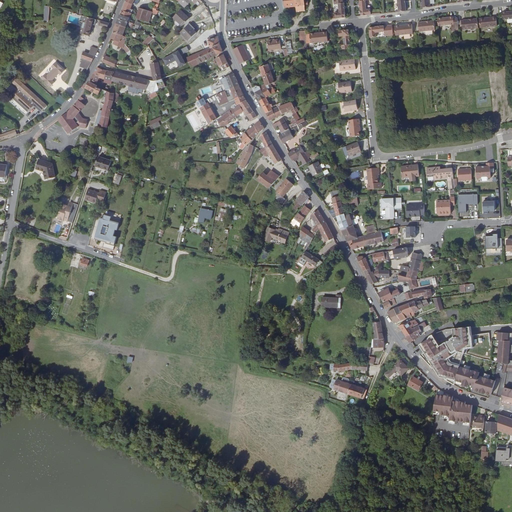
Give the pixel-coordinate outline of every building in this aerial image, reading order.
[(127,2),(125,7),(130,9),(134,0),(152,0),(159,3),(160,0),(127,0),(126,1),(127,2)] [(305,4),(304,0),(285,0),(287,8),(297,8),(298,13),(305,12),(305,4)] [(336,13),(336,19),(346,18),(343,0),(333,0),(334,4),(339,4),(340,12),(336,13)] [(370,0),(359,0),(360,2),(361,16),(371,15),(371,9),(367,10),(366,1),(370,0)] [(397,0),(399,12),(407,11),(406,2),(404,2),(404,1),(405,1),(405,0),(397,0)] [(211,15),(208,7),(198,15),(203,21),(205,19),(211,15)] [(137,19),(149,23),(152,13),(152,12),(140,8),(137,19)] [(122,10),(121,15),(130,18),(132,14),(129,13),(130,11),(124,9),(123,10),(122,10)] [(190,18),(187,15),(181,9),(174,17),(183,26),(190,18)] [(507,13),(507,12),(502,12),(503,20),(507,19),(511,18),(511,11),(509,12),(509,13),(507,13)] [(117,24),(127,28),(128,25),(132,27),(134,22),(129,20),(130,18),(121,15),(117,24)] [(452,31),(458,30),(457,18),(453,18),(453,17),(447,18),(447,19),(445,19),(445,18),(437,19),(438,26),(451,25),(452,31)] [(484,20),(484,18),(479,19),(480,28),(497,26),(496,17),(487,18),(487,20),(484,20)] [(93,20),(85,18),(81,34),(88,36),(93,20)] [(462,30),(478,28),(477,19),(471,19),(472,21),(469,21),(469,20),(461,21),(462,30)] [(426,23),(426,22),(418,23),(419,32),(435,30),(434,21),(428,22),(428,23),(426,23)] [(137,23),(135,28),(144,31),(146,25),(142,24),(141,23),(137,23)] [(114,33),(123,36),(127,28),(117,24),(114,33)] [(190,24),(180,34),(184,38),(186,36),(189,39),(197,32),(195,29),(190,24)] [(394,26),(395,36),(412,34),(411,25),(406,25),(406,26),(403,27),(403,25),(394,26)] [(391,26),(369,28),(370,38),(376,37),(375,33),(384,32),(384,36),(392,35),(391,26)] [(350,49),(348,30),(338,31),(339,37),(343,36),(344,45),(340,45),(340,50),(350,49)] [(307,40),(307,43),(328,41),(326,32),(317,33),(317,34),(314,35),(314,33),(306,34),(307,40)] [(114,33),(111,38),(120,42),(123,36),(114,33)] [(149,36),(142,43),(145,46),(152,40),(149,36)] [(193,46),(196,51),(208,43),(204,37),(193,46)] [(209,41),(211,48),(215,46),(220,44),(218,37),(217,37),(214,38),(209,41)] [(281,40),(269,42),(270,51),(283,49),(281,40)] [(290,41),(285,42),(286,49),(283,49),(284,55),(292,54),(290,41)] [(221,48),(220,44),(215,46),(218,54),(223,52),(221,48)] [(243,45),(234,50),(241,65),(250,60),(243,45)] [(188,58),(191,67),(193,70),(195,70),(193,66),(213,57),(218,54),(215,46),(211,48),(203,51),(188,58)] [(82,58),(92,62),(95,57),(84,53),(82,58)] [(224,55),(217,59),(221,67),(225,65),(227,69),(230,67),(229,65),(226,60),(224,55)] [(105,58),(103,62),(112,66),(115,67),(116,65),(113,64),(114,62),(105,58)] [(355,58),(340,60),(341,70),(356,68),(355,58)] [(155,82),(157,81),(161,79),(158,63),(158,62),(157,61),(155,62),(155,64),(152,64),(152,67),(152,69),(155,82)] [(219,69),(215,61),(212,62),(213,64),(210,66),(214,72),(219,69)] [(276,82),(277,82),(276,81),(275,81),(269,64),(261,67),(266,84),(267,86),(272,84),(276,82)] [(106,79),(108,71),(103,70),(101,69),(98,68),(94,74),(101,77),(100,78),(106,79)] [(224,77),(220,70),(213,74),(217,81),(224,77)] [(113,81),(115,73),(108,71),(106,79),(113,81)] [(238,83),(233,71),(231,72),(232,74),(227,77),(232,89),(239,85),(238,83)] [(118,83),(130,85),(132,77),(115,73),(113,81),(118,83)] [(195,76),(198,81),(204,78),(201,73),(195,76)] [(94,74),(91,80),(97,83),(100,78),(101,77),(94,74)] [(204,82),(207,87),(217,81),(213,74),(205,78),(207,81),(204,82)] [(15,76),(10,81),(18,88),(11,95),(28,110),(34,104),(35,105),(39,108),(41,111),(46,106),(15,76)] [(149,90),(148,96),(155,92),(159,91),(157,81),(155,82),(150,81),(147,81),(134,77),(132,77),(130,85),(143,89),(146,89),(149,90)] [(351,81),(338,82),(340,92),(352,91),(351,81)] [(90,82),(86,89),(92,92),(90,95),(92,96),(94,93),(98,95),(101,89),(98,88),(98,87),(90,82)] [(272,86),(272,84),(267,86),(266,84),(261,87),(257,86),(253,88),(260,101),(266,97),(271,95),(269,90),(273,87),(272,86)] [(230,102),(235,99),(236,99),(236,98),(243,94),(242,92),(239,85),(232,89),(233,92),(227,95),(228,98),(229,98),(230,102)] [(108,128),(112,108),(113,108),(114,102),(115,94),(111,93),(109,92),(107,91),(106,98),(106,99),(103,112),(99,126),(108,128)] [(195,94),(199,102),(205,99),(203,94),(200,96),(198,92),(195,94)] [(226,93),(225,92),(217,96),(219,101),(218,102),(220,106),(230,102),(229,98),(228,98),(227,95),(226,93)] [(55,100),(61,106),(66,100),(60,94),(55,100)] [(245,98),(243,94),(236,98),(236,99),(235,99),(237,104),(235,105),(237,108),(240,105),(239,102),(245,98)] [(86,124),(89,125),(89,124),(88,124),(83,122),(82,121),(76,116),(79,114),(85,106),(81,103),(85,98),(83,96),(79,100),(73,108),(69,113),(76,118),(86,124)] [(210,99),(212,102),(213,104),(218,102),(219,101),(217,96),(210,99)] [(266,113),(273,110),(272,107),(273,107),(272,104),(270,105),(266,97),(260,101),(261,103),(266,113)] [(237,108),(234,109),(239,115),(245,110),(244,109),(250,106),(245,98),(239,102),(240,105),(237,108)] [(199,102),(198,102),(209,124),(220,117),(219,115),(216,117),(209,104),(212,102),(210,99),(206,101),(205,99),(199,102)] [(356,99),(344,101),(345,111),(358,109),(356,99)] [(294,101),(279,107),(283,115),(292,111),(295,109),(293,105),(295,104),(294,101)] [(35,105),(28,110),(31,114),(39,108),(35,105)] [(251,106),(250,106),(244,109),(245,110),(248,115),(252,113),(256,118),(257,117),(251,106)] [(283,115),(279,107),(275,109),(273,110),(266,113),(270,120),(283,115)] [(239,115),(234,109),(216,122),(220,128),(222,127),(227,123),(228,123),(232,120),(239,115)] [(86,130),(89,125),(86,124),(76,118),(69,113),(60,120),(70,133),(79,126),(86,130)] [(88,124),(89,124),(90,121),(84,119),(79,114),(76,116),(82,121),(83,122),(88,124)] [(158,118),(148,122),(151,129),(161,125),(158,118)] [(360,127),(359,118),(353,119),(349,120),(351,136),(360,135),(359,130),(359,127),(360,127)] [(285,120),(273,125),(275,129),(279,127),(283,133),(289,130),(285,120)] [(249,137),(251,141),(263,130),(265,129),(263,126),(260,121),(250,130),(253,133),(249,137)] [(232,126),(231,127),(226,130),(232,138),(235,135),(237,137),(239,135),(235,130),(237,129),(235,128),(234,129),(232,126)] [(0,140),(1,140),(16,135),(14,130),(0,134),(0,140)] [(290,131),(289,130),(283,133),(283,134),(280,136),(284,143),(294,138),(291,131),(290,131)] [(260,151),(262,154),(267,149),(267,148),(273,145),(271,141),(267,132),(261,136),(263,142),(266,146),(264,148),(260,151)] [(243,149),(247,145),(249,143),(251,141),(249,137),(246,133),(241,137),(246,143),(242,148),(243,149)] [(87,138),(81,136),(76,150),(80,151),(81,147),(85,148),(88,138),(87,138)] [(360,148),(357,141),(346,146),(349,155),(360,152),(358,148),(360,148)] [(236,165),(238,165),(245,168),(251,156),(254,147),(250,145),(249,147),(245,150),(240,161),(238,160),(236,165)] [(276,164),(283,160),(279,154),(273,145),(267,148),(267,149),(269,152),(276,164)] [(306,153),(302,147),(301,146),(296,149),(300,157),(306,153)] [(300,157),(296,149),(289,153),(294,161),(295,160),(296,160),(298,158),(300,157)] [(308,152),(306,153),(300,157),(304,163),(299,166),(300,167),(313,160),(308,152)] [(99,157),(96,166),(108,171),(112,161),(99,157)] [(43,172),(45,162),(39,160),(36,170),(43,172)] [(53,164),(45,162),(43,172),(44,171),(45,171),(46,173),(45,174),(46,180),(56,178),(53,164)] [(78,165),(71,162),(69,168),(76,171),(78,165)] [(310,166),(315,175),(323,171),(319,162),(310,166)] [(495,169),(494,163),(486,163),(486,166),(485,166),(485,168),(482,168),(481,166),(476,166),(477,179),(481,179),(482,177),(488,177),(489,179),(491,178),(491,172),(491,170),(494,170),(495,169)] [(419,176),(418,165),(401,167),(403,178),(409,177),(410,181),(416,181),(415,176),(419,176)] [(434,179),(453,177),(453,169),(441,170),(440,167),(427,169),(428,177),(434,177),(434,179)] [(377,172),(379,172),(379,168),(367,169),(368,184),(378,183),(378,175),(377,172)] [(458,180),(472,180),(471,168),(458,168),(458,180)] [(267,184),(270,187),(276,180),(271,177),(264,172),(258,178),(267,184)] [(243,182),(248,175),(242,173),(239,179),(243,182)] [(277,198),(280,201),(282,203),(286,198),(284,196),(295,183),(287,177),(286,179),(282,184),(277,190),(281,193),(277,198)] [(99,193),(89,189),(85,200),(96,203),(97,200),(103,202),(106,192),(100,190),(99,193)] [(341,197),(339,190),(336,191),(337,197),(333,199),(338,217),(346,214),(345,210),(341,197)] [(308,199),(309,198),(310,197),(305,191),(297,200),(303,205),(307,200),(308,199)] [(478,203),(477,194),(458,195),(459,213),(466,213),(467,203),(478,203)] [(345,197),(341,197),(345,210),(349,209),(347,202),(346,203),(345,197)] [(451,206),(455,205),(455,197),(450,197),(450,200),(437,201),(437,214),(439,216),(441,216),(442,214),(446,214),(448,216),(450,215),(451,214),(451,206)] [(303,205),(297,200),(292,205),(284,214),(286,216),(284,218),(288,222),(293,217),(296,212),(297,211),(303,205)] [(402,201),(382,202),(383,211),(386,211),(387,219),(395,218),(395,212),(403,212),(402,201)] [(494,201),(483,201),(483,211),(495,210),(494,201)] [(72,224),(78,205),(73,203),(73,205),(69,204),(68,206),(62,205),(57,220),(63,222),(64,219),(68,220),(67,222),(72,224)] [(419,216),(425,216),(425,204),(420,205),(420,206),(407,206),(408,217),(419,217),(419,216)] [(306,206),(299,213),(305,217),(311,210),(306,206)] [(205,211),(203,217),(211,219),(213,210),(206,208),(205,211)] [(318,209),(312,215),(317,224),(313,230),(317,233),(319,229),(320,228),(326,223),(321,214),(318,209)] [(260,211),(258,217),(264,219),(266,214),(260,211)] [(288,227),(292,230),(293,229),(292,228),(298,221),(301,224),(303,221),(304,219),(305,217),(299,213),(297,215),(288,227)] [(346,214),(338,217),(342,230),(342,231),(349,229),(346,217),(346,214)] [(103,220),(100,219),(95,237),(107,240),(106,243),(106,244),(114,246),(117,237),(114,236),(115,230),(117,231),(120,221),(111,219),(111,217),(104,215),(103,220)] [(349,229),(342,231),(347,239),(351,247),(354,246),(353,240),(359,239),(357,233),(358,232),(358,230),(355,229),(351,215),(346,217),(349,229)] [(328,242),(334,238),(326,223),(320,228),(328,242)] [(278,238),(280,233),(274,231),(275,229),(269,226),(265,237),(271,239),(272,236),(278,238)] [(303,227),(301,233),(312,241),(315,236),(303,227)] [(416,238),(414,227),(405,227),(406,238),(416,238)] [(377,234),(364,237),(366,247),(385,243),(382,232),(377,233),(377,234)] [(493,236),(486,236),(486,249),(498,248),(498,238),(498,234),(493,234),(493,236)] [(354,246),(351,247),(352,250),(366,247),(364,237),(359,239),(353,240),(354,246)] [(409,257),(408,248),(394,251),(396,259),(409,257)] [(307,260),(316,265),(320,260),(306,251),(302,257),(307,260)] [(381,261),(386,260),(384,252),(373,254),(375,262),(381,261)] [(412,258),(422,261),(423,255),(414,253),(412,258)] [(364,270),(364,271),(371,268),(366,258),(360,263),(364,270)] [(419,271),(421,262),(422,261),(412,258),(410,268),(419,271)] [(83,259),(81,265),(87,267),(89,261),(83,259)] [(370,280),(372,285),(378,282),(376,278),(390,277),(390,274),(392,274),(391,271),(380,271),(379,271),(377,271),(374,271),(373,271),(371,268),(364,271),(370,280)] [(415,279),(417,280),(419,271),(410,268),(409,271),(407,277),(410,278),(415,279)] [(407,277),(401,275),(400,275),(398,277),(399,282),(408,281),(410,289),(417,287),(415,279),(410,278),(407,277)] [(419,280),(420,287),(421,287),(436,284),(435,277),(419,280)] [(380,293),(384,302),(392,298),(393,299),(397,298),(398,297),(402,295),(400,290),(391,294),(389,289),(380,293)] [(418,291),(414,292),(413,292),(414,295),(419,294),(419,296),(425,295),(426,298),(432,297),(431,290),(421,291),(418,291)] [(333,304),(332,306),(336,306),(336,310),(340,310),(341,295),(337,294),(337,297),(333,297),(333,300),(333,304)] [(440,297),(432,299),(431,299),(432,301),(435,301),(438,311),(443,309),(440,297)] [(432,301),(431,299),(420,302),(424,307),(433,303),(432,301)] [(390,301),(383,304),(386,309),(392,306),(392,305),(390,301)] [(423,307),(424,307),(420,302),(416,303),(415,301),(409,303),(414,312),(420,309),(419,308),(423,307)] [(405,319),(412,316),(410,313),(414,312),(409,303),(399,307),(405,319)] [(399,307),(395,309),(401,321),(405,319),(399,307)] [(395,309),(388,312),(392,319),(395,323),(401,321),(395,309)] [(420,329),(426,326),(423,321),(417,323),(419,325),(420,329)] [(374,339),(383,339),(383,335),(381,326),(381,322),(373,323),(375,334),(373,335),(373,337),(374,339)] [(412,329),(408,322),(399,326),(399,327),(402,330),(406,337),(414,332),(412,329)] [(422,331),(420,329),(419,325),(412,329),(414,332),(406,337),(408,339),(410,342),(421,336),(419,333),(422,331)] [(435,339),(432,334),(429,335),(427,338),(419,344),(422,349),(424,353),(420,355),(440,376),(454,384),(459,365),(463,352),(466,353),(468,347),(472,346),(470,331),(470,326),(453,327),(453,333),(454,336),(450,338),(450,339),(439,345),(435,339)] [(508,365),(511,364),(511,360),(509,361),(509,353),(511,353),(511,345),(509,346),(509,342),(507,342),(507,338),(511,338),(511,334),(495,334),(495,341),(498,341),(498,363),(508,365)] [(384,347),(383,339),(374,339),(375,347),(384,347)] [(368,364),(369,357),(370,355),(367,355),(366,361),(362,360),(362,364),(368,364)] [(467,387),(488,393),(491,383),(472,378),(474,373),(475,372),(479,358),(476,357),(467,387)] [(390,368),(398,376),(400,374),(401,375),(408,368),(400,359),(390,368)] [(352,369),(367,370),(368,364),(362,364),(354,363),(352,363),(344,364),(339,365),(338,371),(340,371),(351,369),(352,369)] [(418,379),(413,376),(409,384),(419,390),(423,382),(419,380),(418,379)] [(346,393),(349,394),(352,384),(337,379),(334,389),(344,393),(346,393)] [(349,394),(364,399),(367,389),(352,384),(349,394)] [(511,390),(504,388),(502,402),(503,403),(511,404),(511,390)] [(453,396),(436,394),(434,408),(441,409),(441,412),(444,412),(450,413),(450,420),(457,421),(457,415),(458,414),(461,414),(460,421),(464,421),(464,418),(466,418),(467,413),(465,412),(465,410),(465,404),(466,402),(453,400),(453,396)] [(472,412),(473,405),(465,404),(465,410),(465,412),(467,413),(466,418),(464,418),(464,421),(463,424),(471,425),(471,422),(472,412)] [(511,434),(511,418),(499,414),(498,430),(511,434)] [(485,428),(486,415),(482,415),(482,416),(479,416),(475,416),(474,427),(485,428)] [(486,432),(497,433),(497,422),(487,421),(486,432)] [(507,448),(497,447),(496,460),(507,460),(507,458),(511,458),(511,445),(507,445),(507,448)]
